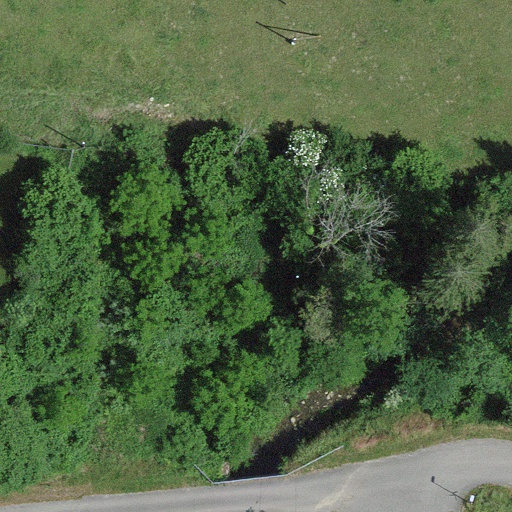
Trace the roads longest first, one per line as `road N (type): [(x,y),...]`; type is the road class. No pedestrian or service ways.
road 1 (unclassified): [(108,511),(287,496),(408,503)]
road 2 (unclassified): [(408,503),(427,475),(450,465),(511,465)]
